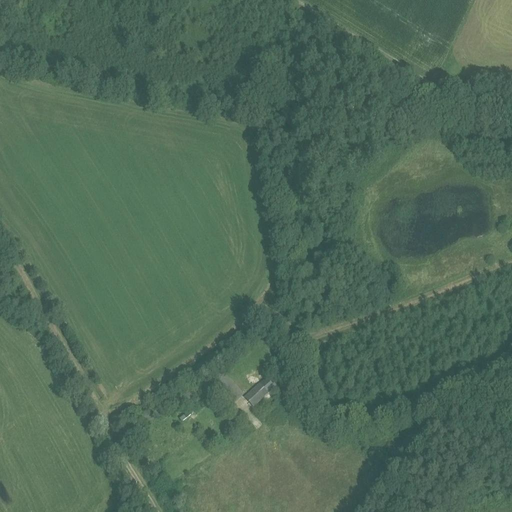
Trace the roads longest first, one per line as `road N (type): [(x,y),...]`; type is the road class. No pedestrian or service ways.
road 1 (track): [(152,511),(0,246)]
road 2 (track): [(110,443),(257,346)]
